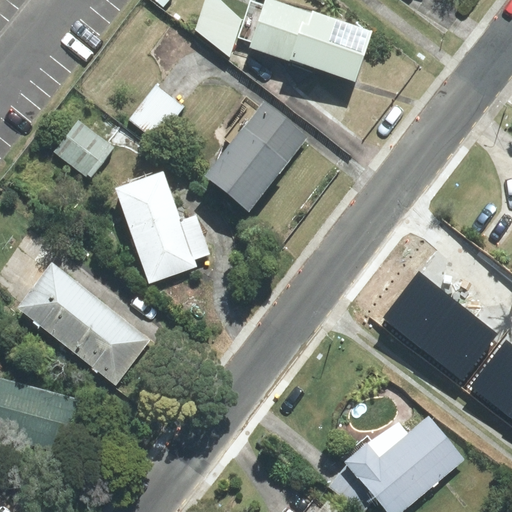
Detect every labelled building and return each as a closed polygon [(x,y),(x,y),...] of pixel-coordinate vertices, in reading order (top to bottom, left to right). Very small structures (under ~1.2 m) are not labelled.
[(256,7),(238,57),(277,70),(276,75),(344,98),(363,43),(256,7)] [(241,49),(216,29),(203,46),(234,70),(242,60),(236,56),(241,49)] [(188,108),(162,85),(133,116),(158,140),(188,108)] [(296,160),(315,133),(270,101),(261,113),(253,107),(228,141),(237,147),(214,179),(262,214),(299,162),(296,160)] [(120,148),(83,120),(57,153),(94,182),(120,148)] [(173,173),(125,188),(155,286),(202,272),(199,263),(215,258),(201,212),(186,216),(173,173)] [(60,265),(25,306),(121,387),(155,346),(60,265)] [(498,396),(498,397),(511,393),(511,292),(501,281),(485,277),(458,323),(478,338),(498,396)] [(87,400),(0,374),(0,436),(70,457),(87,400)] [(426,402),(353,465),(392,511),(407,511),(472,457),(426,402)] [(309,511),(350,511),(329,497),(320,510),(313,506),(309,511)]
